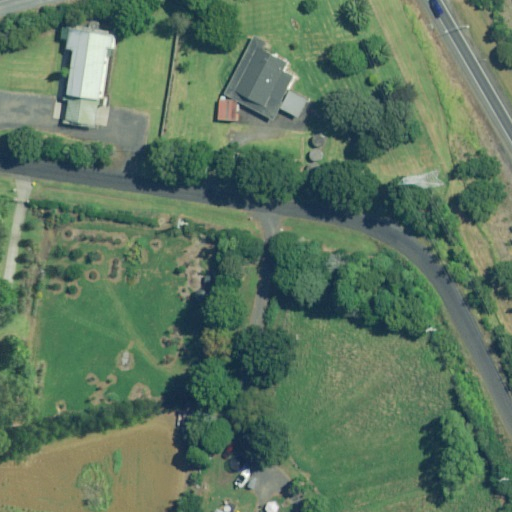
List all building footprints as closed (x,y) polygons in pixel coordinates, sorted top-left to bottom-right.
[(89,30),(91,31),(92,31),(94,31),(95,31),(97,30),(97,28),(98,27),(98,25),(97,24),(96,22),(94,22),(92,21),(91,22),(89,23),(88,24),(88,25),(88,27),(88,29),(89,30)] [(114,36),(62,28),(61,40),(66,41),(65,51),(72,53),(65,101),(69,101),(66,122),(94,126),(98,106),(104,107),(106,97),(98,96),(105,57),(111,58),(114,36)] [(253,35),(221,93),(273,122),(279,111),(296,120),(307,100),(286,89),(293,77),(283,71),(287,63),(263,49),(266,43),(253,35)] [(236,102),(217,101),(216,122),(235,122),(236,102)] [(313,146),(314,147),(316,147),(318,147),(320,146),(321,145),(322,144),(322,142),(322,140),(321,139),(320,137),(318,136),(317,136),(315,137),(313,138),(312,139),(311,141),(311,142),(312,144),(313,146)] [(311,159),(312,160),(314,161),(316,160),(317,160),(319,159),(320,157),(320,155),(320,153),(319,152),(318,151),(316,150),(314,150),(312,150),(311,151),(310,152),(309,154),(309,156),(310,157),(311,159)] [(308,173),(310,174),(312,175),(313,175),(315,174),(316,173),(317,171),(318,169),(317,168),(317,166),(315,165),(314,164),(312,164),(310,164),(309,165),(307,166),(307,168),(307,170),(307,172),(308,173)] [(285,491),(296,510),(305,504),(294,485),(285,491)]
